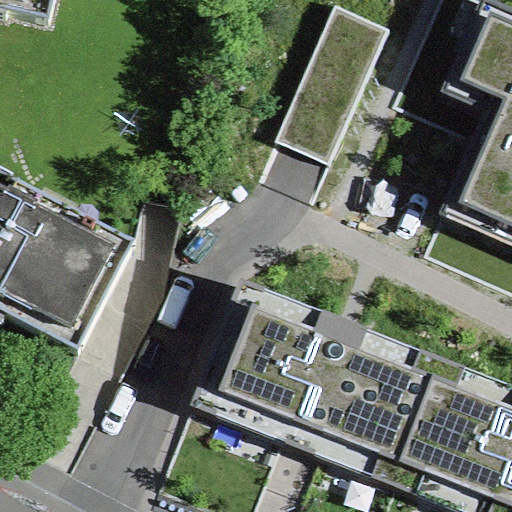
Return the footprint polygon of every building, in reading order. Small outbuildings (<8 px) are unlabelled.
[(0,0),(0,18),(6,20),(7,15),(49,25),(55,0),(0,0)] [(511,15),(508,14),(492,52),(466,41),(441,98),(484,117),(439,220),(511,252),(511,15)] [(135,248),(133,248),(87,224),(82,232),(35,207),(39,199),(9,183),(4,192),(0,189),(0,329),(1,330),(6,319),(78,357),(135,248)] [(292,452),(394,492),(444,366),(240,286),(191,412),(230,428),(237,409),(278,425),(270,443),(292,452)] [(511,511),(511,392),(444,366),(394,492),(430,506),(437,488),(478,504),(474,511),(511,511)]
